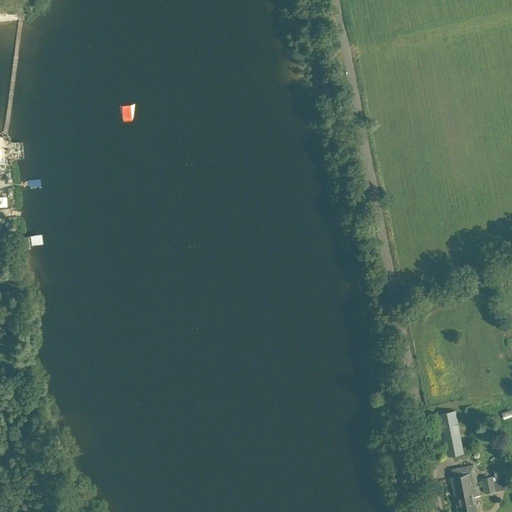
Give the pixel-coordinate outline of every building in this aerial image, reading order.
[(496,206),(481,209),(484,229),(499,227),(496,206)] [(461,211),(461,231),(476,231),(476,211),(461,211)] [(446,215),(431,218),(435,238),(450,235),(446,215)] [(405,222),(404,243),(419,244),(421,223),(405,222)] [(455,410),(449,411),(439,413),(448,457),(464,453),(455,410)] [(502,413),(505,419),(511,416),(511,413),(511,410),(502,413)] [(511,473),(511,461),(511,459),(492,466),(497,479),(511,473)] [(451,469),(456,495),(471,492),(470,487),(478,486),(474,465),(451,469)] [(503,479),(493,481),(493,477),(483,479),(486,493),(505,489),(503,479)] [(471,492),(456,495),(459,511),(474,511),(477,511),(474,496),(480,495),(478,486),(470,487),(471,492)]
